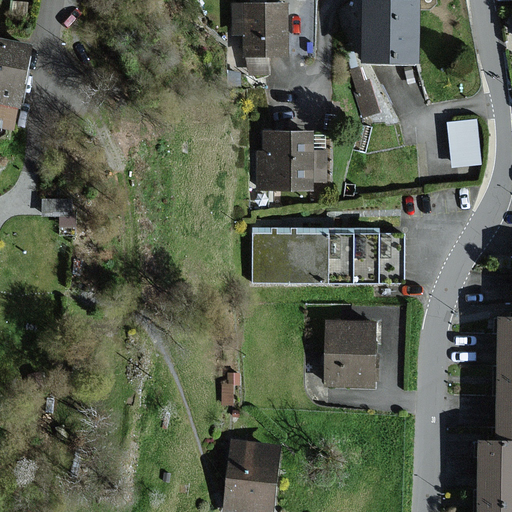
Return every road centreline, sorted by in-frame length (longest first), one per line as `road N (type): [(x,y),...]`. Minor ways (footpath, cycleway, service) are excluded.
road 1 (residential): [(425,511),(429,338),(441,285),(502,181),(503,126)]
road 2 (residential): [(503,126),(480,0)]
